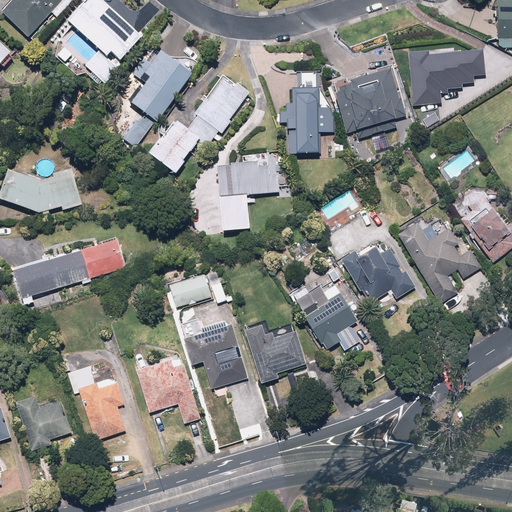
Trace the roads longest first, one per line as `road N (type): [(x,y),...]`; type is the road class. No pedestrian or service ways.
road 1 (residential): [(171,0),(244,28),(280,27),(370,0)]
road 2 (primary): [(283,465),(118,511)]
road 3 (tertiary): [(283,465),(430,388)]
